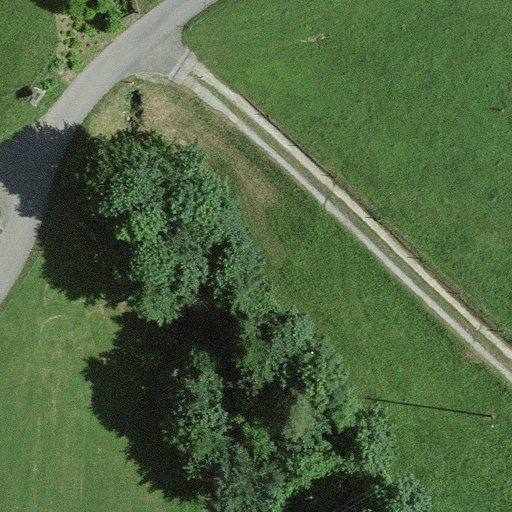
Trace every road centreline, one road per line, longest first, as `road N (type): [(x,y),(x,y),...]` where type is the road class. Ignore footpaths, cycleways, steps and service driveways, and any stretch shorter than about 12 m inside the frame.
road 1 (track): [(511,364),(259,130),(142,38)]
road 2 (unclassified): [(197,0),(142,38),(68,116),(46,149),(0,287)]
